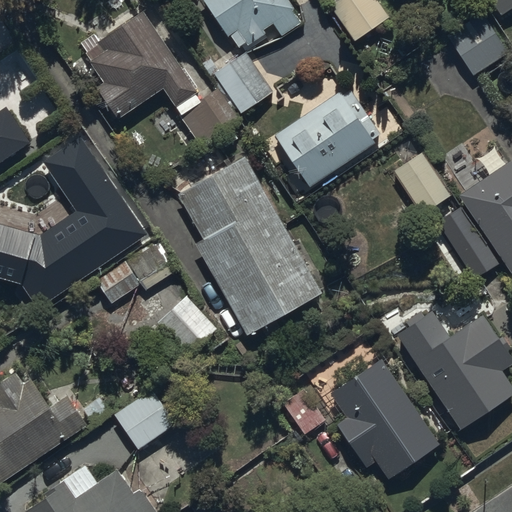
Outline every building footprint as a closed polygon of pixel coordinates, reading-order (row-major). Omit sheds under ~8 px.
[(247,42),(272,26),(279,36),(298,23),(291,13),(295,10),(288,0),(203,0),(228,36),(238,29),(247,42)] [(352,43),(392,16),(380,0),(334,0),(327,6),(352,43)] [(511,0),(489,0),(500,14),(511,6),(511,0)] [(126,110),(164,85),(176,104),(173,105),(201,146),(237,122),(209,81),(196,90),(141,8),(120,21),(83,47),(106,81),(97,87),(117,117),(126,110)] [(445,35),(473,75),(509,50),(482,10),(445,35)] [(49,76),(13,21),(0,29),(0,76),(14,98),(49,76)] [(243,112),(274,91),(245,49),(214,69),(243,112)] [(273,135),(309,187),(382,138),(346,86),(273,135)] [(0,162),(32,141),(11,111),(0,118),(0,162)] [(0,277),(21,283),(37,307),(147,232),(115,184),(81,134),(44,160),(77,209),(39,234),(0,222),(0,277)] [(422,216),(454,194),(422,147),(390,169),(422,216)] [(256,328),(322,290),(244,155),(178,193),(203,236),(192,243),(244,335),(256,328)] [(458,192),(511,271),(511,162),(509,158),(458,192)] [(426,220),(467,279),(497,259),(457,199),(426,220)] [(127,257),(148,287),(177,267),(157,237),(127,257)] [(122,261),(96,278),(111,302),(137,284),(122,261)] [(217,330),(186,297),(153,328),(184,361),(217,330)] [(413,360),(459,427),(511,391),(511,387),(501,372),(511,365),(511,353),(484,312),(468,323),(449,335),(431,309),(395,333),(413,360)] [(441,443),(382,355),(330,390),(347,416),(336,423),(366,467),(377,460),(389,478),(441,443)] [(32,377),(25,381),(16,368),(0,378),(0,478),(69,432),(86,421),(67,393),(50,404),(32,377)] [(112,413),(137,450),(177,423),(153,386),(112,413)] [(327,420),(306,388),(283,403),(305,435),(327,420)] [(16,510),(18,511),(149,511),(119,466),(78,493),(66,476),(16,510)]
